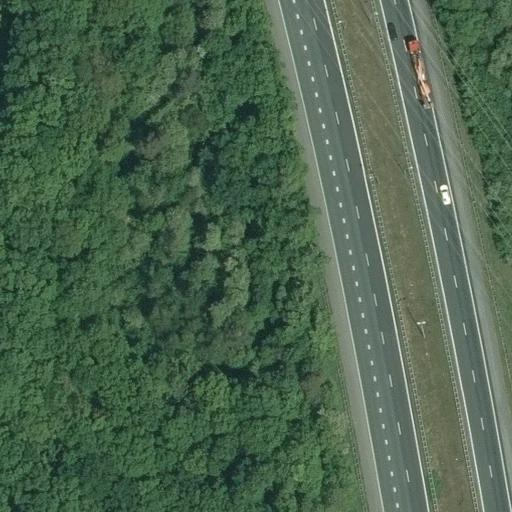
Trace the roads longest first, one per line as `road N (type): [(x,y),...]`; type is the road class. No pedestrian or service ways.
road 1 (motorway): [(307,0),(413,511)]
road 2 (motorway): [(496,511),(393,0)]
